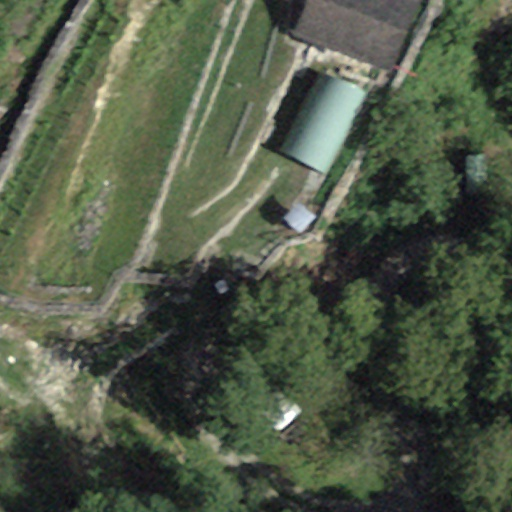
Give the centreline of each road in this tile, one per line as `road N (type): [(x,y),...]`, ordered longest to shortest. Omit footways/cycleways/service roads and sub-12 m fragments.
road 1 (track): [(321,511),(238,461),(196,400),(201,323),(232,253),(288,185)]
road 2 (track): [(469,211),(422,235),(381,298),(399,396),(439,511)]
road 3 (track): [(511,64),(466,161),(472,261),(511,317)]
